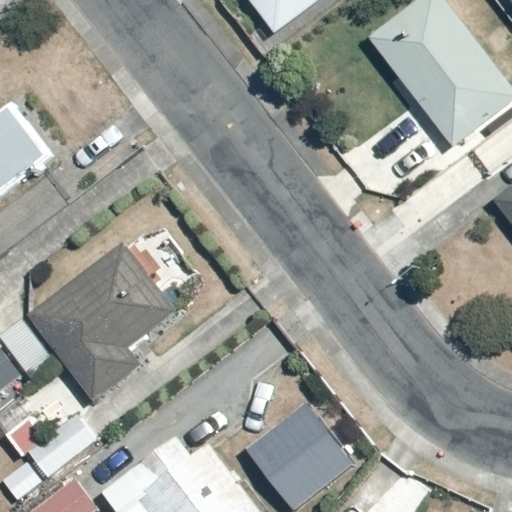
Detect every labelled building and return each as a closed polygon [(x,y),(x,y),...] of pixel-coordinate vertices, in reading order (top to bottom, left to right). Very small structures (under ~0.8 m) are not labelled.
[(249,0),(275,34),(321,0),(249,0)] [(511,103),(511,91),(442,0),(423,0),(370,41),(452,149),(511,103)] [(0,118),(0,195),(57,152),(19,104),(0,118)] [(511,185),(491,202),(511,229),(511,185)] [(154,215),(122,240),(37,308),(29,314),(102,406),(148,369),(132,349),(179,312),(211,287),(154,215)] [(56,362),(51,356),(24,322),(0,341),(0,396),(26,376),(31,382),(56,362)] [(59,434),(29,396),(0,418),(0,427),(29,463),(5,482),(20,501),(98,439),(80,417),(59,434)] [(297,511),(357,462),(304,401),(245,451),(296,511),(297,511)] [(194,458),(179,438),(150,459),(145,453),(97,488),(114,511),(260,511),(211,445),(194,458)] [(95,511),(100,509),(76,479),(33,511),(95,511)]
